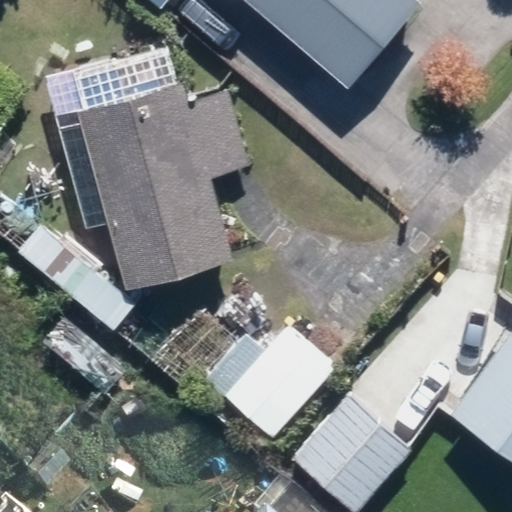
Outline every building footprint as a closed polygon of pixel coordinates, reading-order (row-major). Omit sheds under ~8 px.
[(241,0),(347,85),(417,0),(241,0)] [(182,78),(76,106),(125,286),(232,256),(211,173),(250,163),(230,86),(187,97),(182,78)] [(289,321),(225,390),(273,434),(336,364),(289,321)] [(448,408),(511,454),(511,327),(509,326),(448,408)] [(291,455),(355,511),(411,449),(347,392),(291,455)] [(328,511),(294,478),(268,504),(276,511),(328,511)]
